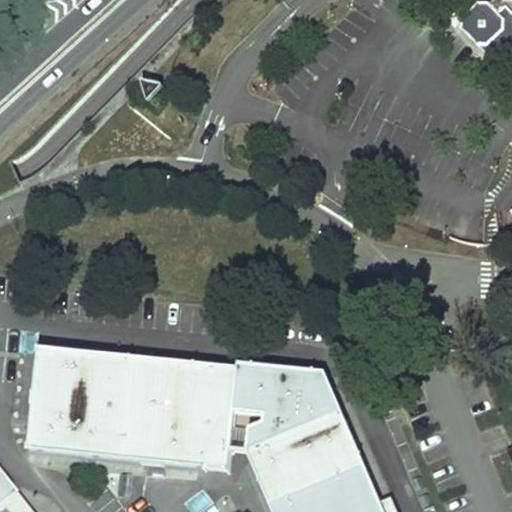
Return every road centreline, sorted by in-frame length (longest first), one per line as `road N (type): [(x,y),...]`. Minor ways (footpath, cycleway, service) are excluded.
road 1 (primary): [(0,130),(141,0)]
road 2 (primary): [(95,0),(0,84)]
